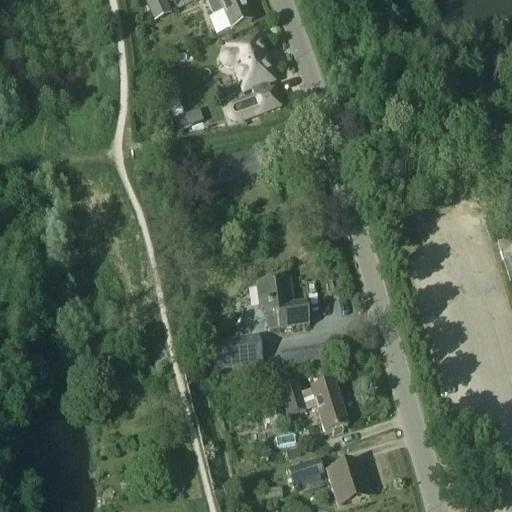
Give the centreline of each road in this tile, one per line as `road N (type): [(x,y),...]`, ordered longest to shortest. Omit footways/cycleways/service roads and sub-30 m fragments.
road 1 (unclassified): [(436,511),(326,127),(281,0)]
road 2 (track): [(326,127),(426,106),(511,154)]
